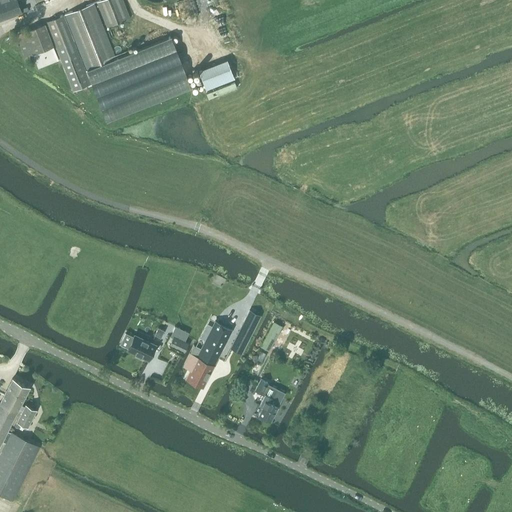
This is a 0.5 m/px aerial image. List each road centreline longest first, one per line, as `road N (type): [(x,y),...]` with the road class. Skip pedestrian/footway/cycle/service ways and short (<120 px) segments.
road 1 (unclassified): [(511,377),(212,233),(83,193),(0,141)]
road 2 (unclassified): [(385,511),(0,323)]
